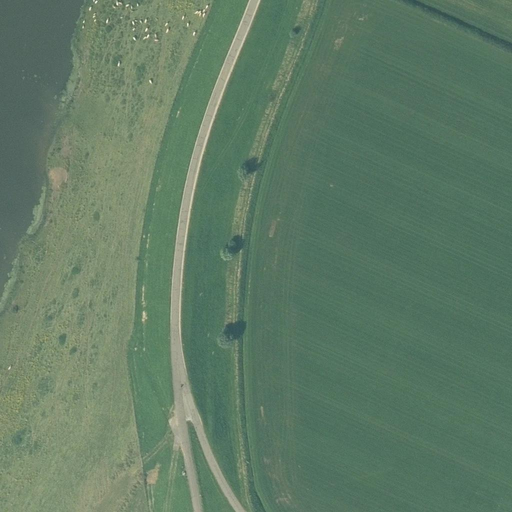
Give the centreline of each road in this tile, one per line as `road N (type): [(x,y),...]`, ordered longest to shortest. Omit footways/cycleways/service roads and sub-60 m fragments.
road 1 (unclassified): [(183,398),(175,305),(188,189),(254,0)]
road 2 (unclassified): [(240,511),(183,398)]
